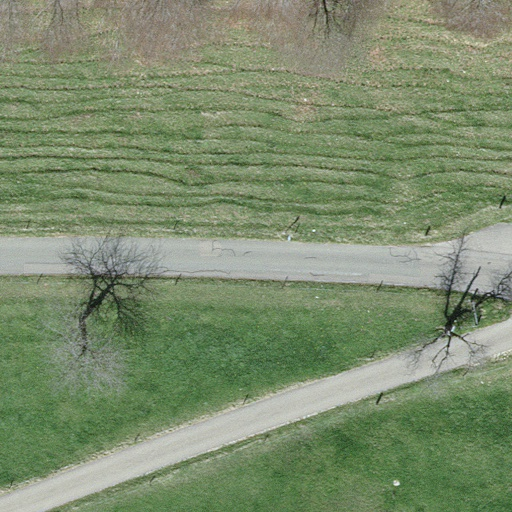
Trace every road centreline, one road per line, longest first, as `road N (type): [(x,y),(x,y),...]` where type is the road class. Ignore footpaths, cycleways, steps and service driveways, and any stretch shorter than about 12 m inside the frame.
road 1 (track): [(511,326),(1,511)]
road 2 (tertiary): [(0,254),(175,255),(511,279)]
